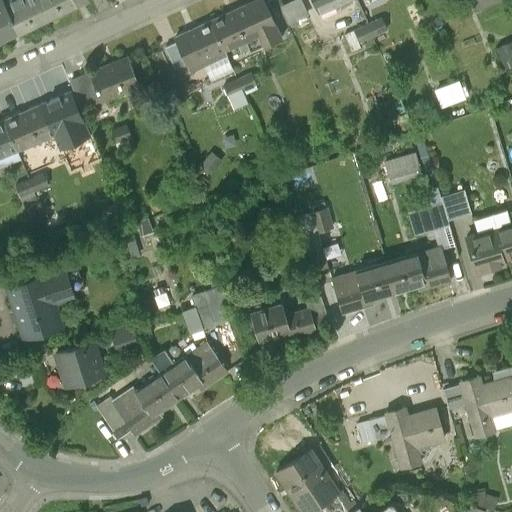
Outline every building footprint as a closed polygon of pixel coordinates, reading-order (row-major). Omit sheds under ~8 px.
[(46,19),(37,0),(10,0),(4,3),(2,0),(0,0),(0,38),(16,31),(17,33),(46,19)] [(37,0),(46,19),(47,19),(86,0),(37,0)] [(261,0),(211,23),(224,51),(258,35),(264,49),(281,41),(262,0),(261,0)] [(297,0),(292,0),(280,5),(289,25),(306,18),(297,0)] [(345,0),(313,0),(318,12),(345,0)] [(500,2),(498,0),(468,0),(474,12),(500,2)] [(211,23),(175,39),(179,46),(186,63),(188,67),(224,51),(211,23)] [(176,68),(186,63),(179,46),(169,51),(176,68)] [(138,86),(127,58),(92,71),(93,75),(103,100),(138,86)] [(256,84),(251,72),(222,85),(233,109),(246,103),(240,90),(256,84)] [(81,108),(103,100),(93,75),(71,83),(81,108)] [(70,94),(41,106),(53,135),(58,148),(88,136),(70,94)] [(5,122),(16,150),(53,135),(41,106),(5,122)] [(0,156),(16,150),(5,122),(0,123),(0,156)] [(123,125),(109,131),(114,143),(128,137),(123,125)] [(209,153),(199,168),(209,175),(220,160),(209,153)] [(414,153),(384,163),(391,185),(421,175),(414,153)] [(464,190),(440,197),(447,219),(470,212),(464,190)] [(447,226),(440,205),(408,215),(414,235),(447,226)] [(511,225),(468,238),(478,271),(503,264),(501,260),(511,256),(511,225)] [(385,263),(394,292),(423,284),(424,288),(449,281),(439,247),(385,263)] [(394,292),(385,263),(358,271),(358,273),(332,280),(342,312),(367,305),(366,301),(394,292)] [(46,274),(7,287),(7,289),(24,340),(73,324),(62,291),(73,288),(66,269),(47,275),(46,274)] [(181,313),(187,332),(227,319),(222,302),(226,301),(222,288),(193,297),(196,308),(181,313)] [(309,309),(315,328),(329,324),(320,296),(306,300),(309,309)] [(286,314),(282,304),(251,313),(260,342),(289,333),(291,339),(316,331),(315,328),(309,309),(300,312),(300,310),(286,314)] [(106,332),(113,352),(135,344),(128,324),(106,332)] [(92,342),(55,354),(66,387),(103,375),(92,342)] [(198,371),(207,384),(227,371),(214,352),(205,359),(209,364),(198,371)] [(160,374),(177,398),(202,381),(205,385),(207,384),(198,371),(187,356),(160,374)] [(511,367),(501,370),(504,382),(510,381),(511,386),(511,367)] [(177,398),(160,374),(136,391),(133,388),(112,403),(127,425),(134,435),(157,419),(154,414),(177,398)] [(479,380),(461,385),(467,406),(476,438),(494,433),(493,430),(511,424),(511,386),(510,381),(504,382),(482,389),(479,380)] [(449,411),(467,406),(461,385),(443,390),(449,411)] [(112,435),(127,425),(112,403),(109,398),(94,408),(112,435)] [(404,411),(387,416),(393,436),(403,470),(420,465),(415,448),(444,440),(436,412),(407,420),(404,411)] [(374,442),(393,436),(387,416),(368,422),(374,442)] [(332,495),(305,454),(275,473),(300,511),(305,511),(314,506),(332,495)] [(332,495),(314,506),(317,511),(346,511),(334,493),(332,495)]
